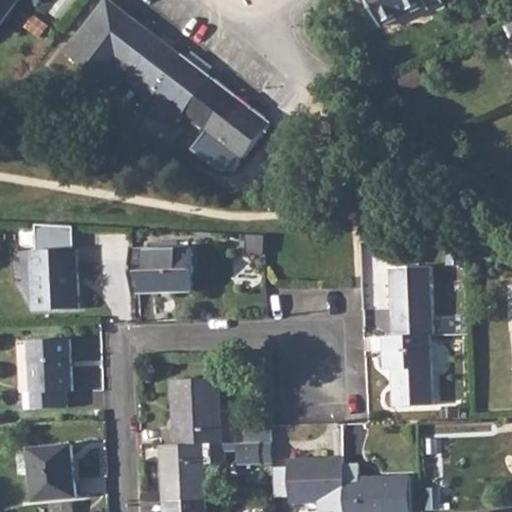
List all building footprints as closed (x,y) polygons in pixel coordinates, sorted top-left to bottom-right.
[(0,0),(0,24),(18,0),(0,0)] [(105,0),(67,49),(88,66),(129,13),(112,0),(105,0)] [(443,1),(442,0),(371,0),(383,23),(429,3),(431,7),(443,1)] [(129,13),(88,66),(110,84),(121,69),(151,30),(129,13)] [(151,30),(121,69),(150,91),(180,53),(151,30)] [(180,53),(150,91),(179,114),(183,109),(210,76),(180,53)] [(210,76),(183,109),(206,126),(217,112),(228,120),(243,101),(210,76)] [(206,126),(190,147),(217,167),(233,168),(269,121),(243,101),(228,120),(217,112),(206,126)] [(194,245),(133,246),(135,290),(195,287),(194,245)] [(78,246),(32,248),(35,307),(80,306),(78,246)] [(393,265),(395,333),(433,332),(435,331),(433,265),(393,265)] [(395,333),(385,333),(387,368),(393,368),(395,403),(435,402),(433,332),(395,333)] [(31,389),(24,390),(26,407),(67,405),(67,389),(73,388),(71,337),(29,338),(31,389)] [(164,428),(165,444),(221,441),(218,377),(173,378),(176,427),(164,428)] [(165,444),(161,444),(163,499),(207,497),(205,463),(226,462),(225,441),(221,441),(165,444)] [(73,442),(30,447),(35,499),(77,494),(73,442)] [(241,443),(242,462),(276,461),(275,442),(241,443)] [(345,463),(344,454),(291,457),(293,501),(346,498),(345,463)] [(361,462),(345,463),(346,498),(346,511),(411,511),(410,473),(362,474),(361,462)]
